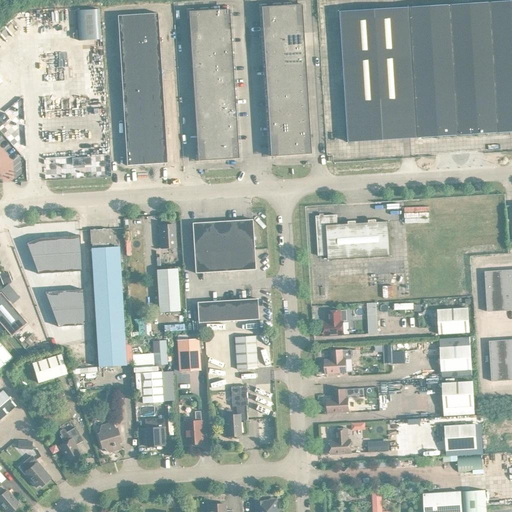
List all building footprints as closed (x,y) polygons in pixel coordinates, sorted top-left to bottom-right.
[(262,3),(271,152),(311,150),(302,0),(262,3)] [(511,0),(460,0),(438,1),(341,7),(349,138),(511,128),(511,0)] [(99,5),(77,6),(79,36),(101,35),(99,5)] [(189,7),(198,157),(239,154),(230,5),(189,7)] [(118,11),(127,162),(168,159),(158,9),(118,11)] [(389,217),(338,221),(337,211),(316,212),(319,252),(329,251),(329,255),(391,251),(389,217)] [(192,219),(195,269),(256,265),(253,215),(192,219)] [(160,221),(161,245),(176,244),(175,220),(160,221)] [(91,244),(98,363),(126,361),(119,242),(109,243),(109,239),(110,239),(109,225),(90,226),(91,240),(92,240),(92,244),(91,244)] [(40,234),(26,239),(38,270),(82,267),(80,231),(40,234)] [(157,266),(159,308),(180,307),(177,264),(157,266)] [(511,265),(485,267),(488,308),(511,306),(511,265)] [(83,285),(45,288),(58,323),(86,321),(83,285)] [(0,288),(0,318),(11,332),(27,319),(1,288),(0,288)] [(197,298),(198,319),(259,315),(257,295),(197,298)] [(438,306),(440,330),(470,328),(469,304),(438,306)] [(323,318),(324,332),(345,331),(344,317),(342,317),(341,306),(329,307),(329,318),(323,318)] [(235,333),(237,365),(257,364),(255,332),(235,333)] [(178,337),(180,367),(200,366),(198,335),(178,337)] [(511,335),(490,337),(492,378),(511,376),(511,335)] [(392,340),(384,340),(385,349),(392,348),(392,340)] [(441,343),(442,368),(473,366),(471,341),(441,343)] [(325,356),(326,370),(347,368),(346,354),(344,355),(344,346),(331,347),(332,355),(325,356)] [(33,360),(39,379),(67,371),(62,351),(33,360)] [(141,369),(143,399),(163,398),(161,367),(141,369)] [(237,397),(238,411),(225,412),(226,419),(229,422),(223,428),(231,435),(234,432),(241,431),(240,411),(248,410),(247,396),(249,396),(248,377),(233,378),(234,397),(237,397)] [(443,379),(444,404),(475,402),(473,377),(443,379)] [(328,395),(329,409),(350,408),(349,394),(347,394),(346,385),(334,386),(334,395),(328,395)] [(0,388),(0,414),(16,401),(3,386),(0,388)] [(195,415),(193,417),(185,418),(185,426),(183,427),(184,432),(186,433),(186,440),(191,440),(192,441),(194,442),(197,441),(198,440),(202,439),(200,407),(195,408),(195,415)] [(146,416),(147,443),(160,442),(160,441),(159,441),(159,429),(165,428),(164,415),(146,416)] [(104,443),(109,448),(115,446),(115,445),(120,444),(119,438),(121,438),(117,424),(115,425),(113,419),(107,421),(107,420),(101,422),(100,429),(98,430),(102,444),(104,443)] [(445,422),(447,447),(477,445),(476,420),(445,422)] [(59,442),(68,457),(81,450),(76,441),(83,437),(75,423),(66,428),(65,425),(63,425),(60,426),(60,428),(61,431),(60,432),(64,439),(59,442)] [(330,436),(331,450),(352,449),(351,435),(349,435),(348,425),(336,425),(337,436),(330,436)] [(32,452),(19,463),(24,469),(36,483),(39,480),(41,482),(51,474),(37,458),(32,452)] [(374,511),(364,511),(383,511),(383,508),(381,476),(372,477),(374,511)] [(0,491),(0,499),(9,510),(20,501),(7,486),(0,491)] [(424,490),(425,511),(462,511),(461,488),(424,490)] [(250,511),(276,511),(276,506),(275,506),(275,497),(256,498),(257,509),(251,509),(250,511)] [(232,511),(233,509),(227,510),(225,508),(225,500),(208,501),(209,507),(207,507),(206,509),(205,511),(232,511)]
